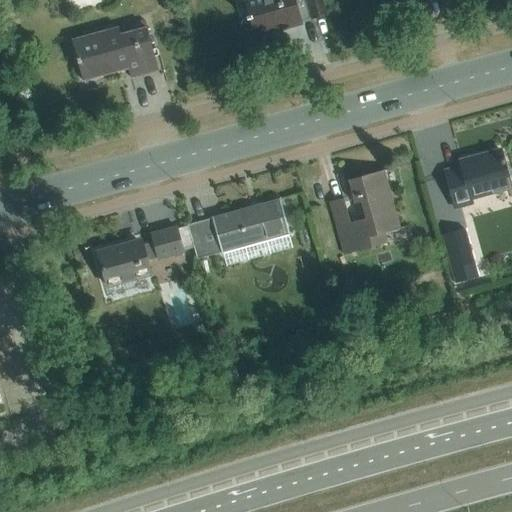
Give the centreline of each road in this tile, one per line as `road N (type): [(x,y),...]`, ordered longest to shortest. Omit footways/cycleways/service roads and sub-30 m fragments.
road 1 (tertiary): [(0,207),(511,65)]
road 2 (primary): [(511,424),(200,511)]
road 3 (primary): [(388,511),(511,480)]
